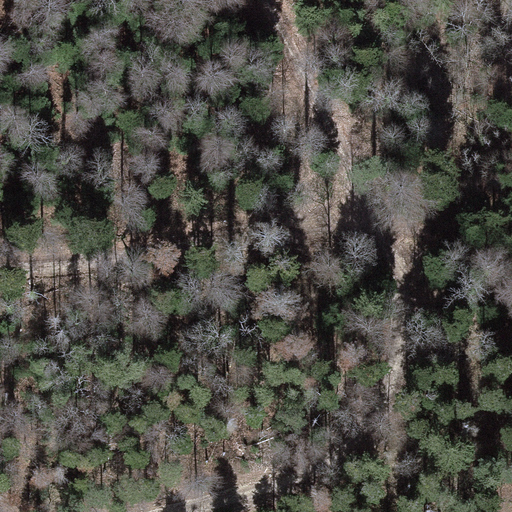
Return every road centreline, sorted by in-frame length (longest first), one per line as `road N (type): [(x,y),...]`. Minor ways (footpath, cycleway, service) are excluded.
road 1 (track): [(189,511),(326,462),(373,415),(403,310),(395,269),(365,205)]
road 2 (track): [(365,205),(280,232),(0,269)]
road 3 (track): [(267,0),(365,205)]
